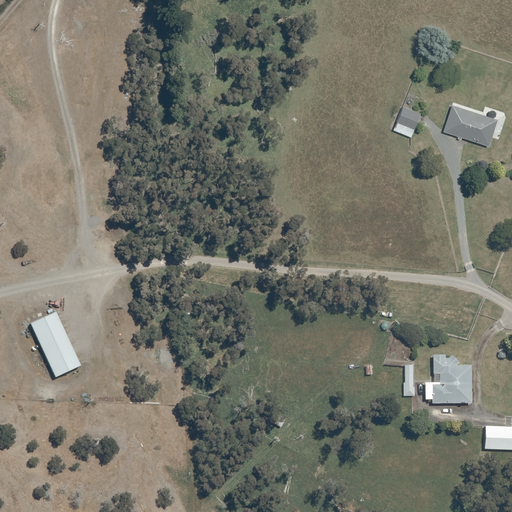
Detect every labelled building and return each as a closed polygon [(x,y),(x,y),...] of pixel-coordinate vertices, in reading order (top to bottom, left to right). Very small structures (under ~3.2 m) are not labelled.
[(497,118),(452,104),(443,131),(489,145),(497,118)] [(420,111),(403,105),(393,129),(411,136),(420,111)] [(79,365),(55,312),(31,323),(55,376),(79,365)] [(384,364),(405,365),(403,395),(412,396),(414,368),(415,340),(388,338),(387,357),(385,356),(384,364)] [(457,355),(433,355),(433,382),(425,382),(425,399),(432,399),(432,403),(471,402),(471,364),(457,364),(457,355)] [(511,425),(485,425),(484,448),(511,449),(511,425)]
